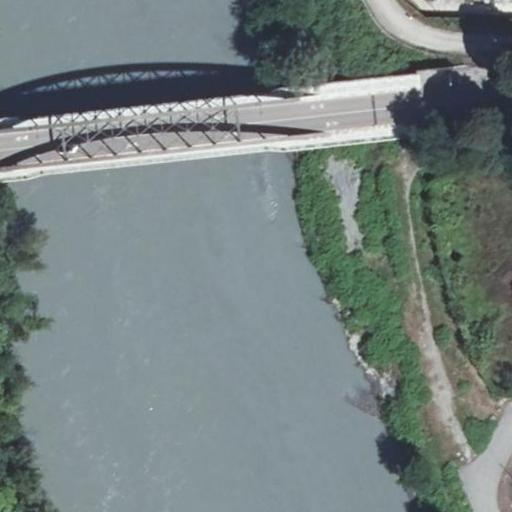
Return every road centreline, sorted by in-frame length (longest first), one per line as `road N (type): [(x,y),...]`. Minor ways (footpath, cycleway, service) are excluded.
road 1 (tertiary): [(483,98),(0,151)]
road 2 (unclassified): [(376,0),(396,26),(428,37),(511,44)]
